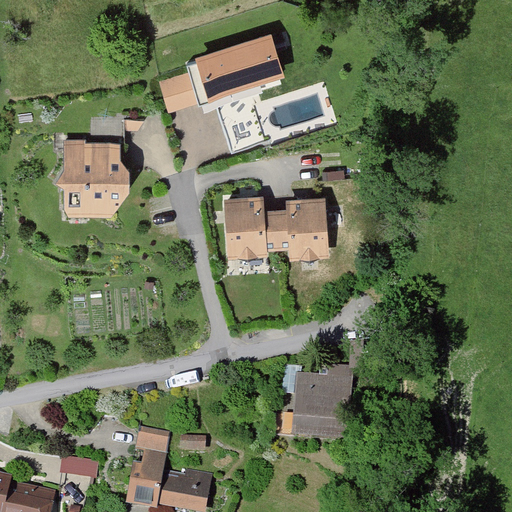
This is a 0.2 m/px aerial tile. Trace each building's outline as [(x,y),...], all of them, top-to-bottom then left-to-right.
[(270,45),(191,67),(202,104),(280,81),(270,45)] [(162,80),(168,110),(192,105),(186,76),(162,80)] [(115,150),(71,149),(71,216),(117,214),(136,181),(134,167),(116,167),(115,150)] [(262,203),(234,203),(234,257),(264,257),(264,246),(295,245),(296,260),(327,260),(327,203),(294,204),(294,212),(262,212),(262,203)] [(304,369),(289,369),(288,395),(300,396),(299,438),(350,439),(352,369),(331,369),(331,375),(304,374),(304,369)] [(173,440),(142,436),(134,508),(171,511),(206,511),(210,481),(169,476),(173,440)] [(212,438),(185,436),(184,451),(210,454),(212,438)] [(61,474),(98,479),(101,462),(64,457),(61,474)] [(14,485),(0,482),(0,511),(50,511),(52,504),(11,495),(14,485)]
